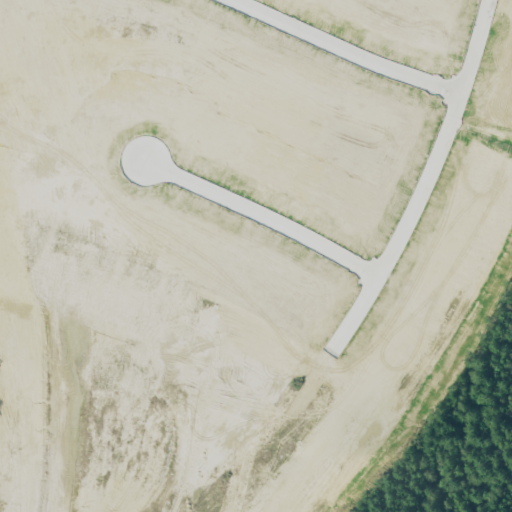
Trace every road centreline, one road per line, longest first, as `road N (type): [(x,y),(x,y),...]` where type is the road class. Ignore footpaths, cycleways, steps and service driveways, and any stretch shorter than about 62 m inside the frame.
road 1 (residential): [(487,0),(412,211),(329,350),(192,511)]
road 2 (residential): [(0,293),(152,348),(274,423)]
road 3 (residential): [(376,273),(147,158)]
road 4 (tertiary): [(511,324),(476,389),(378,511)]
road 5 (residential): [(461,89),(254,0)]
